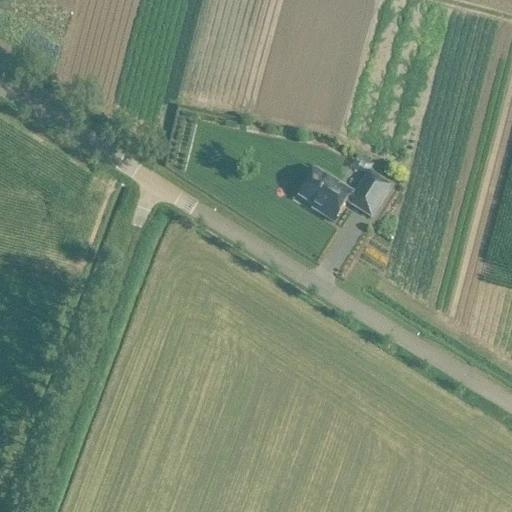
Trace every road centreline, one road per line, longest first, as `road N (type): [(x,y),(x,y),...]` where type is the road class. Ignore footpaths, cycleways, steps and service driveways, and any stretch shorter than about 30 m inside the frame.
road 1 (unclassified): [(511,405),(0,86)]
road 2 (track): [(40,511),(155,185)]
